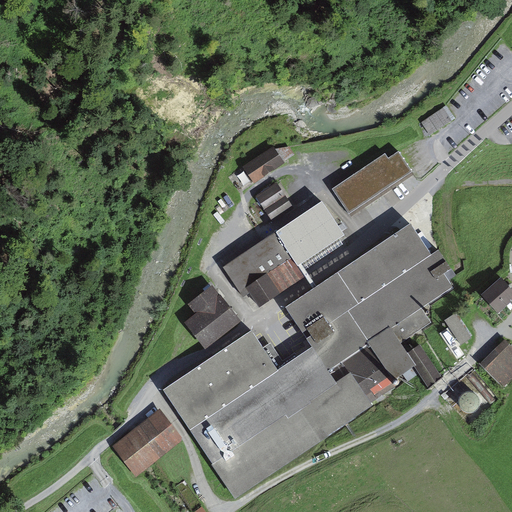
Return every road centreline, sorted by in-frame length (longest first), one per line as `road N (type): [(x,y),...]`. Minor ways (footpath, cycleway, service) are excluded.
road 1 (residential): [(511,109),(314,278),(155,389)]
road 2 (track): [(219,511),(403,422),(472,363),(511,314)]
road 3 (track): [(215,511),(155,389),(112,440),(17,511)]
